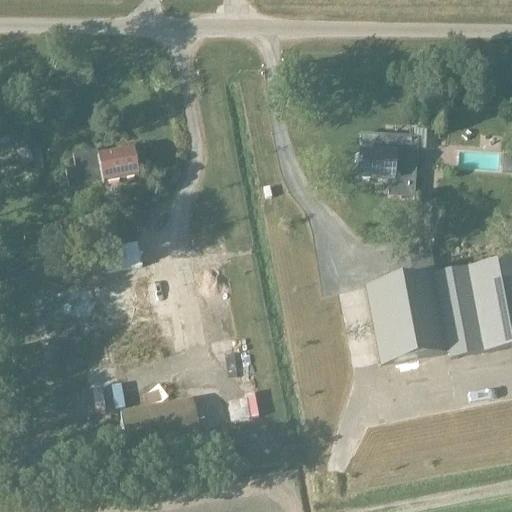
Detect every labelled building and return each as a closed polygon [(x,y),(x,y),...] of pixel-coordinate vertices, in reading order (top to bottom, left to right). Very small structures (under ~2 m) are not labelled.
[(359,154),(357,180),(389,182),(388,199),(414,200),(418,140),(383,138),(382,155),(359,154)] [(135,178),(130,152),(96,159),(94,152),(69,156),(72,170),(62,172),(66,191),(135,178)] [(453,170),(491,177),(495,160),(456,152),(453,170)] [(191,179),(153,186),(165,253),(203,246),(191,179)] [(447,355),(447,359),(511,348),(511,261),(432,275),(433,277),(364,290),(378,368),(447,355)] [(77,358),(146,346),(136,295),(68,307),(77,358)] [(189,408),(136,418),(143,456),(196,446),(189,408)]
